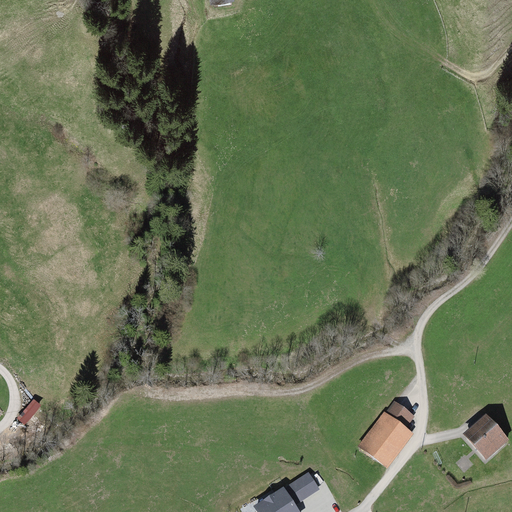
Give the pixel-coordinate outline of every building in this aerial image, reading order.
[(34,402),(16,421),(25,429),(43,409),(34,402)] [(356,452),(385,473),(412,437),(403,430),(412,419),(392,404),(356,452)] [(487,420),(463,442),(485,466),(509,444),(487,420)] [(328,476),(292,496),(300,511),(308,511),(338,496),(328,476)] [(296,511),(284,492),(253,511),(254,511),(296,511)]
